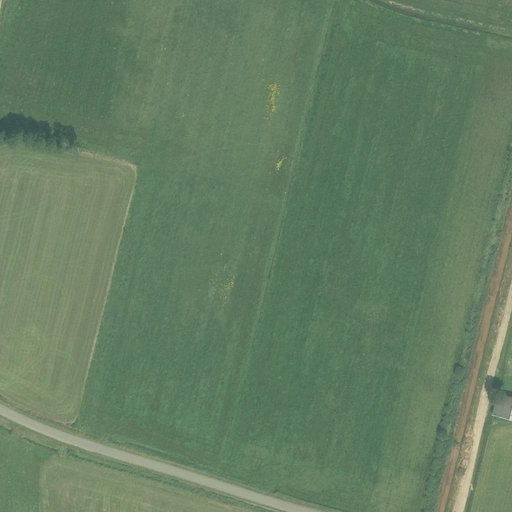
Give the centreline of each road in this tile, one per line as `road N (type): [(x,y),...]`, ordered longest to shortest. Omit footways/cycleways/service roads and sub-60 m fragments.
road 1 (unclassified): [(303,511),(69,440),(0,410)]
road 2 (track): [(456,511),(511,292)]
